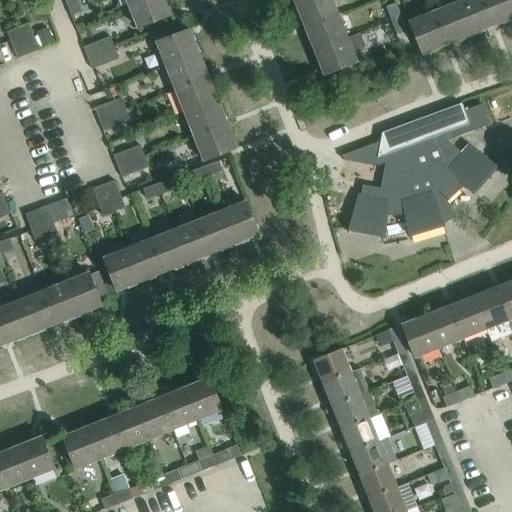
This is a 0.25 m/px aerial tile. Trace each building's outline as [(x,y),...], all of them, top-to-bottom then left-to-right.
[(81,12),(76,0),(70,0),(65,2),(71,16),(81,12)] [(165,5),(162,0),(137,0),(128,4),(137,28),(170,15),(166,5),(165,5)] [(337,14),(331,0),(305,0),(297,4),(302,18),(301,18),(305,28),(337,14)] [(493,25),(483,0),(462,0),(457,2),(470,35),(471,34),(470,33),(483,28),(484,29),(493,25)] [(511,4),(510,0),(483,0),(493,25),(503,21),(502,20),(511,16),(511,4)] [(385,6),(391,20),(401,16),(395,2),(385,6)] [(470,35),(457,2),(433,12),(446,44),(456,40),(456,39),(468,34),(469,35),(470,35)] [(446,44),(433,12),(409,21),(422,54),(424,53),(423,52),(436,47),(437,48),(446,44)] [(347,38),(337,14),(305,28),(309,37),(310,37),(315,50),(347,38)] [(406,30),(401,16),(391,20),(396,34),(406,30)] [(28,23),(17,27),(28,54),(39,50),(28,23)] [(28,54),(17,27),(6,32),(17,58),(28,54)] [(156,42),(166,66),(197,54),(192,40),(193,40),(189,29),(156,42)] [(87,58),(114,48),(110,37),(83,47),(87,58)] [(357,62),(347,38),(315,50),(321,64),(320,65),(324,75),(357,62)] [(114,48),(87,58),(92,69),(118,59),(114,48)] [(203,68),(197,54),(166,66),(175,90),(208,77),(204,67),(203,68)] [(98,94),(115,93),(113,69),(96,71),(98,94)] [(212,86),(208,77),(175,90),(185,113),(216,101),(210,87),(212,86)] [(121,98),(94,109),(99,120),(125,109),(121,98)] [(221,114),(216,101),(185,113),(194,137),(226,124),(223,114),(221,114)] [(447,140),(488,125),(480,104),(464,111),(461,103),(443,110),(445,115),(430,120),(428,117),(425,116),(422,116),(420,116),(418,118),(416,119),(414,121),(414,122),(391,131),(391,129),(382,133),(380,141),(341,156),(342,157),(343,156),(344,159),(343,159),(342,160),(376,166),(385,163),(380,188),(363,185),(361,195),(359,194),(348,234),(349,234),(350,230),(382,237),(382,241),(383,241),(386,215),(405,214),(411,240),(412,239),(411,235),(442,226),(444,230),(445,229),(443,224),(455,217),(447,201),(465,185),(476,196),(477,196),(474,193),(496,168),(499,171),(500,170),(467,145),(460,152),(447,140)] [(130,120),(125,109),(99,120),(103,131),(130,120)] [(230,133),(226,124),(194,137),(204,161),(236,148),(235,146),(234,147),(229,134),(230,133)] [(140,145),(113,156),(117,167),(144,156),(140,145)] [(148,167),(144,156),(117,167),(122,177),(148,167)] [(219,159),(205,165),(209,175),(223,170),(219,159)] [(209,175),(205,165),(191,170),(195,181),(209,175)] [(172,178),(158,183),(162,193),(176,188),(172,178)] [(116,180),(104,185),(114,212),(126,207),(116,180)] [(162,193),(158,183),(144,189),(148,199),(162,193)] [(114,212),(104,185),(92,189),(102,216),(114,212)] [(258,234),(245,201),(221,211),(234,244),(235,243),(234,242),(247,237),(248,238),(258,234)] [(0,217),(11,214),(6,203),(0,205),(0,217)] [(47,206),(36,210),(46,237),(57,233),(47,206)] [(46,237),(36,210),(25,214),(35,241),(46,237)] [(234,244),(221,211),(198,220),(211,253),(220,249),(220,248),(233,243),(233,244),(234,244)] [(211,253),(198,220),(174,230),(187,262),(188,262),(188,261),(201,255),(201,257),(211,253)] [(187,262),(174,230),(151,239),(164,271),(174,268),(173,266),(186,261),(186,262),(187,262)] [(9,239),(0,241),(0,253),(13,249),(9,239)] [(164,271),(151,239),(128,249),(141,281),(141,280),(141,279),(154,274),(154,275),(164,271)] [(141,281),(128,249),(104,258),(117,290),(127,286),(126,285),(139,280),(140,281),(141,281)] [(88,273),(64,282),(77,315),(78,314),(77,313),(90,308),(91,309),(101,305),(88,273)] [(77,315),(64,282),(41,291),(54,324),(63,320),(63,319),(76,314),(76,315),(77,315)] [(511,318),(511,282),(506,284),(506,283),(496,287),(509,319),(511,318)] [(509,319),(496,287),(487,291),(487,292),(473,297),(486,329),(509,319)] [(54,324),(41,291),(17,301),(30,333),(31,333),(31,332),(44,327),(44,328),(54,324)] [(486,329),(473,297),(459,303),(459,302),(449,306),(462,338),(486,329)] [(30,333),(17,301),(0,307),(0,325),(7,343),(16,339),(16,338),(29,332),(30,334),(30,333)] [(462,338),(449,306),(440,309),(440,311),(426,316),(439,347),(462,338)] [(439,347),(426,316),(413,321),(412,320),(402,324),(415,357),(439,347)] [(388,330),(398,353),(406,350),(396,326),(388,330)] [(313,361),(322,383),(351,372),(342,349),(342,348),(313,360),(313,361)] [(406,350),(398,353),(407,376),(415,373),(406,350)] [(360,368),(351,372),(322,383),(331,407),(360,395),(369,391),(360,368)] [(511,368),(503,373),(507,383),(511,380),(511,368)] [(424,396),(415,373),(407,376),(417,399),(424,396)] [(507,383),(503,373),(489,378),(493,388),(507,383)] [(199,383),(184,389),(197,420),(222,409),(209,378),(198,382),(199,383)] [(470,386),(456,391),(460,401),(474,396),(470,386)] [(197,420),(184,389),(170,394),(170,393),(160,397),(172,429),(197,420)] [(369,391),(360,395),(331,407),(341,430),(369,418),(378,414),(369,391)] [(460,401),(456,391),(442,397),(446,407),(460,401)] [(405,404),(414,427),(426,422),(434,419),(424,396),(417,399),(405,404)] [(172,429),(160,397),(150,401),(150,403),(136,408),(148,439),(172,429)] [(148,439),(136,408),(122,414),(121,413),(111,417),(124,449),(148,439)] [(124,449),(111,417),(102,421),(102,422),(88,428),(100,458),(124,449)] [(379,441),(369,418),(341,430),(350,453),(379,441)] [(434,419),(426,422),(436,445),(443,442),(434,419)] [(100,458),(88,428),(74,433),(73,432),(62,436),(75,468),(100,458)] [(31,442),(17,447),(29,478),(54,468),(41,436),(31,440),(31,442)] [(388,437),(379,441),(350,453),(359,476),(388,464),(397,460),(388,437)] [(230,457),(254,450),(251,438),(226,445),(230,457)] [(452,465),(443,442),(436,445),(445,468),(452,465)] [(29,478),(17,447),(3,453),(2,452),(0,452),(0,474),(5,488),(29,478)] [(225,450),(211,455),(215,465),(229,460),(225,450)] [(215,465),(211,455),(197,461),(201,471),(215,465)] [(397,487),(388,464),(359,476),(368,499),(397,487)] [(445,468),(455,491),(462,488),(452,465),(445,468)] [(177,469),(164,475),(168,485),(181,479),(177,469)] [(168,485),(164,475),(150,480),(154,490),(168,485)] [(120,477),(111,481),(116,493),(125,489),(120,477)] [(373,511),(401,511),(406,510),(397,487),(368,499),(373,511)] [(129,488),(116,494),(119,504),(133,498),(129,488)] [(462,488),(455,491),(453,492),(454,492),(440,498),(446,511),(469,511),(471,511),(462,488)] [(119,504),(116,494),(102,499),(105,509),(119,504)]
